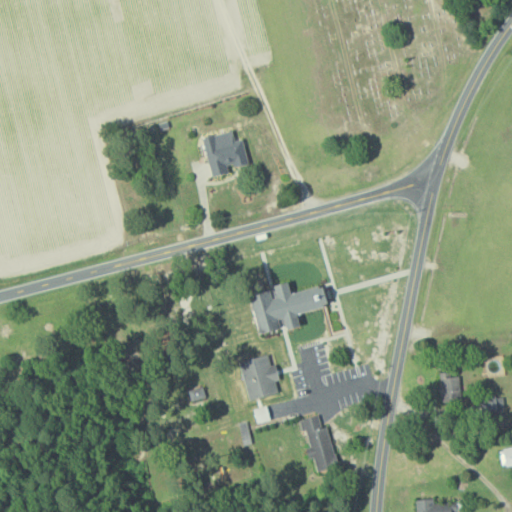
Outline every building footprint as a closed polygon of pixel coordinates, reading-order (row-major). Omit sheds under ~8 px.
[(210,174),(247,165),(241,139),(234,140),(232,130),(201,137),(210,174)] [(256,333),(280,327),(281,330),(299,325),(296,313),(327,305),(321,284),(290,292),(287,281),(270,286),(270,289),(247,295),(256,333)] [(238,361),(248,400),(277,392),(274,381),(278,380),(274,363),(269,365),(266,354),(238,361)] [(460,400),(459,377),(439,377),(440,400),(460,400)] [(327,425),(321,427),(318,414),(299,419),(310,458),(312,458),(316,473),(338,467),(327,425)] [(511,465),(511,446),(498,450),(502,467),(511,465)] [(415,500),(416,511),(451,511),(450,502),(433,503),(433,498),(415,500)]
